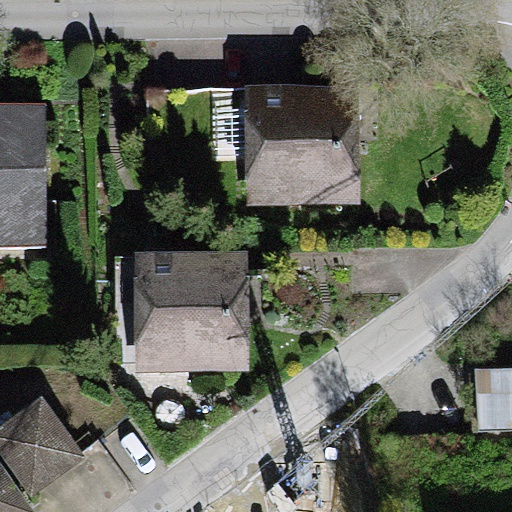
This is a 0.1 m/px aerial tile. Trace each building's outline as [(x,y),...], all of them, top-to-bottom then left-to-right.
[(342,195),(341,104),(200,106),(200,171),(253,171),(253,196),(342,195)] [(147,172),(200,171),(200,106),(146,107),(147,172)] [(44,110),(0,109),(0,248),(45,249),(44,110)] [(231,362),(230,271),(142,272),(142,363),(231,362)] [(511,373),(476,375),(479,432),(511,430),(511,373)] [(76,458),(40,409),(0,437),(0,448),(31,491),(76,458)] [(426,436),(398,438),(401,494),(430,493),(426,436)] [(0,511),(21,511),(0,482),(0,511)]
